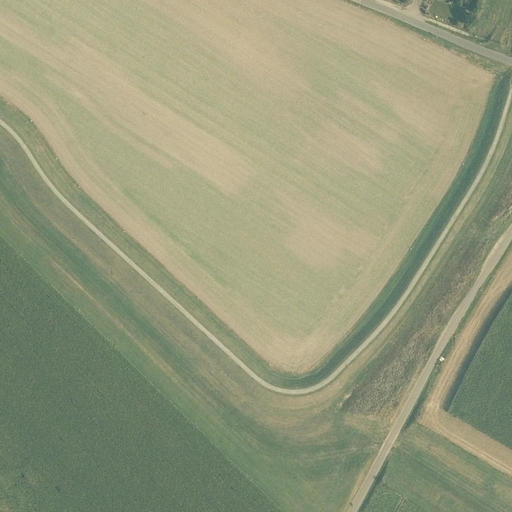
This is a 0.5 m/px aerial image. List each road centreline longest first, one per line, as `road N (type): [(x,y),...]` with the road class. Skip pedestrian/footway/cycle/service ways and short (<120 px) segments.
road 1 (unclassified): [(352,511),(511,231)]
road 2 (unclassified): [(511,58),(358,0)]
